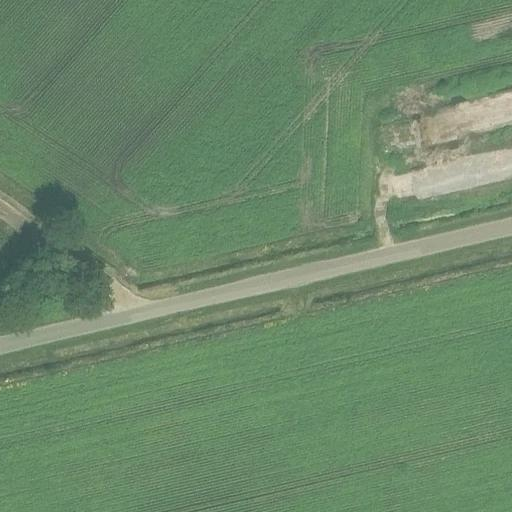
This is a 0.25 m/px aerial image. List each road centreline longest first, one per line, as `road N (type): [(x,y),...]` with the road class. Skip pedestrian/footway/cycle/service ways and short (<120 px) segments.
road 1 (unclassified): [(0,348),(511,229)]
road 2 (track): [(0,218),(142,315)]
